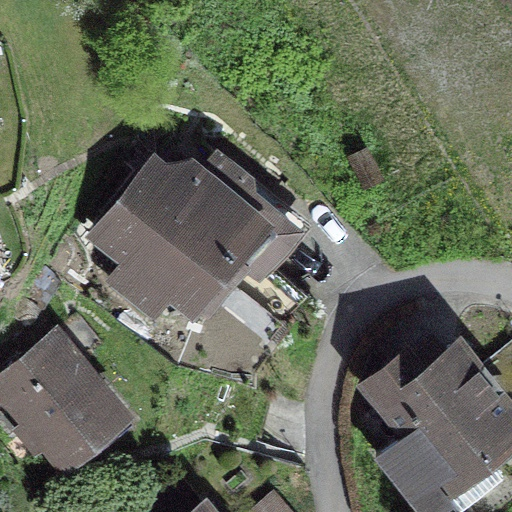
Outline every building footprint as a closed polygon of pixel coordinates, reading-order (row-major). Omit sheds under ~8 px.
[(176,174),(156,159),(99,230),(204,312),(216,297),(267,338),(304,292),(262,259),(290,223),(248,188),(245,172),(219,151),(203,172),(188,160),(176,174)] [(103,343),(77,312),(0,375),(0,387),(63,462),(125,410),(101,382),(91,390),(73,369),(103,343)] [(511,428),(511,405),(459,340),(428,364),(413,346),(369,381),(385,401),(362,420),(419,491),(431,481),(456,511),(501,475),(483,452),(511,428)] [(315,350),(281,341),(269,390),(302,398),(315,350)] [(269,390),(206,373),(194,419),(257,435),(269,390)] [(223,511),(209,496),(190,511),(223,511)]
